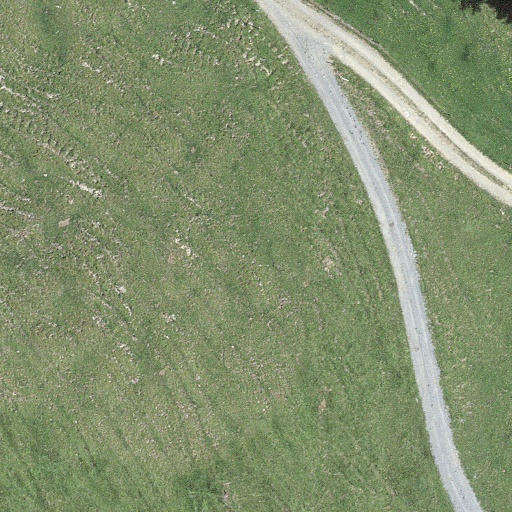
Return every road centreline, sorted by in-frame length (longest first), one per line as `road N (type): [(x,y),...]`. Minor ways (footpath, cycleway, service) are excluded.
road 1 (track): [(293,16),(403,267),(463,511)]
road 2 (track): [(511,191),(366,65),(293,16)]
